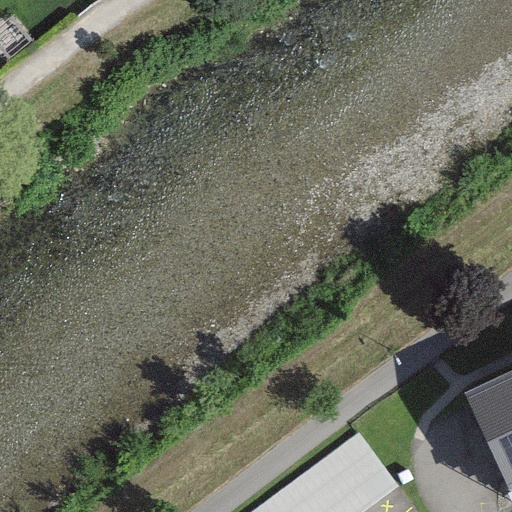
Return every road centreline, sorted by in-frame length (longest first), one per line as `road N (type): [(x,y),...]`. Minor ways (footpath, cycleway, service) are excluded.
road 1 (track): [(217,511),(511,292)]
road 2 (track): [(151,0),(0,103)]
